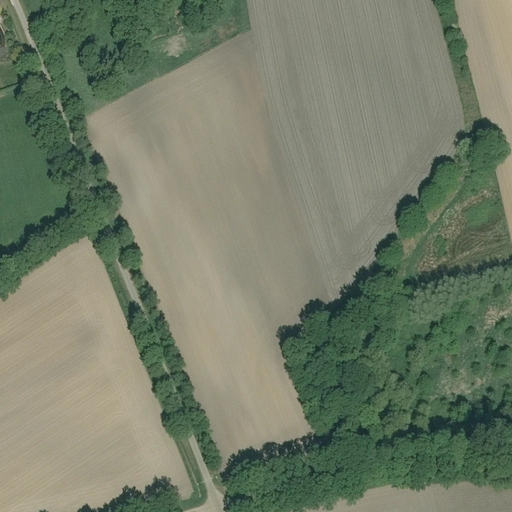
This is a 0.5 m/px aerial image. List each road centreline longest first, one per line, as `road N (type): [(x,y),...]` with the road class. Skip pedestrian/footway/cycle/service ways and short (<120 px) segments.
road 1 (unclassified): [(12,0),(74,132),(223,511)]
road 2 (track): [(511,454),(185,511)]
